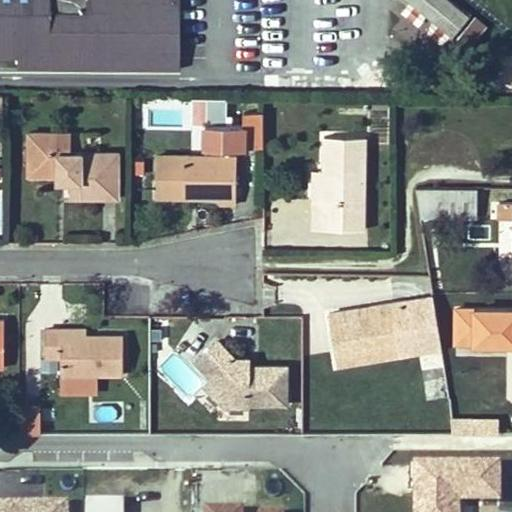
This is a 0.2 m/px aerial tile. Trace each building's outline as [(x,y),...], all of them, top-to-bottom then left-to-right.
[(0,0),(0,51),(18,52),(17,66),(179,67),(180,0),(0,0)] [(470,15),(452,0),(410,0),(453,34),(470,15)] [(191,93),(192,118),(203,117),(203,141),(248,140),(247,116),(228,117),(227,92),(191,93)] [(54,173),(71,172),(70,179),(70,197),(118,196),(118,150),(71,151),(71,131),(28,131),(28,173),(54,173)] [(324,135),(324,170),(323,200),(313,199),(312,228),(344,228),(344,201),(364,201),(365,136),(324,135)] [(157,153),(156,195),(220,197),(220,202),(236,202),(237,155),(157,153)] [(313,170),(313,199),(323,200),(324,170),(313,170)] [(421,216),(477,217),(477,187),(416,186),(421,216)] [(364,201),(344,201),(344,228),(364,229),(364,201)] [(398,341),(394,317),(409,315),(406,299),(370,305),(371,313),(361,314),(360,307),(329,312),(336,352),(398,341)] [(361,314),(371,313),(370,305),(360,307),(361,314)] [(123,373),(123,335),(87,335),(62,334),(62,329),(45,329),(45,356),(61,356),(61,373),(123,373)] [(212,376),(210,378),(226,394),(225,405),(248,405),(248,402),(287,402),(287,364),(259,364),(259,374),(250,374),(249,365),(249,357),(238,358),(219,340),(196,360),(212,376)] [(400,354),(398,341),(336,352),(338,364),(400,354)] [(250,374),(259,374),(259,364),(249,365),(250,374)] [(205,384),(225,405),(226,394),(210,378),(205,384)] [(42,433),(42,406),(19,405),(20,433),(42,433)] [(473,432),(500,432),(499,419),(473,419),(473,432)] [(416,493),(416,511),(458,511),(459,502),(484,502),(484,486),(499,486),(499,465),(410,465),(410,482),(425,482),(425,493),(416,493)] [(425,482),(410,482),(410,493),(425,493),(425,482)] [(484,486),(484,502),(500,502),(499,486),(484,486)] [(125,511),(125,498),(83,499),(83,511),(125,511)]
